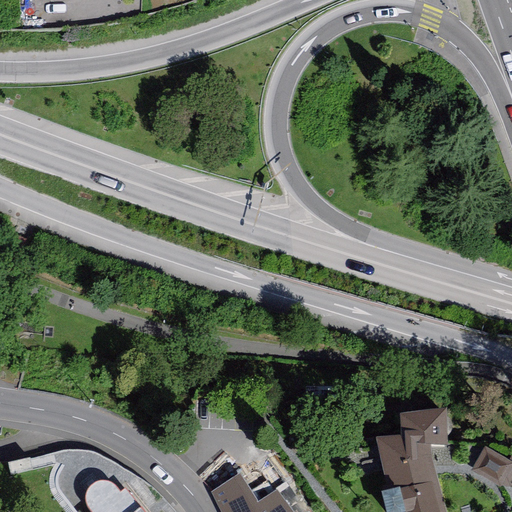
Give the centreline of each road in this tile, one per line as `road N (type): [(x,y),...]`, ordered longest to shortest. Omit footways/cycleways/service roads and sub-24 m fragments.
road 1 (primary): [(511,280),(374,238),(326,213),(286,167),(277,134),(281,96),(308,46),(342,22),(382,13),(423,20),(466,44),(511,125)]
road 2 (primary): [(511,292),(333,243),(0,120)]
road 3 (primary): [(0,188),(190,262),(511,360)]
road 4 (primary): [(0,146),(511,319)]
road 5 (primary): [(304,0),(116,63),(0,68)]
road 6 (residential): [(203,511),(167,469),(125,440),(78,418),(0,403)]
